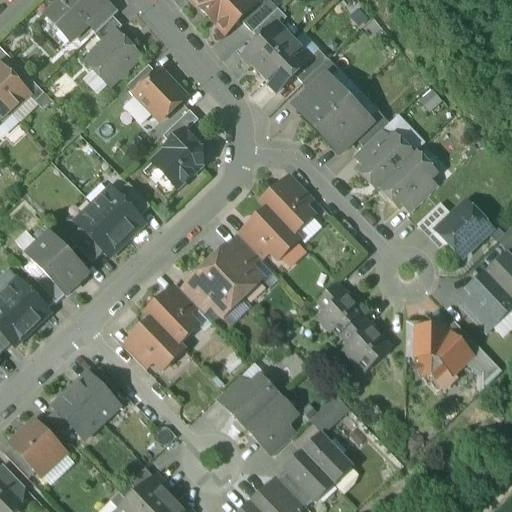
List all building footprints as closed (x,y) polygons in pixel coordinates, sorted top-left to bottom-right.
[(97,0),(65,0),(60,6),(64,10),(50,23),(71,44),(89,27),(107,10),(106,8),(97,0)] [(194,0),(192,2),(209,20),(229,0),(194,0)] [(257,6),(251,0),(229,0),(209,20),(226,37),(240,23),(258,7),(257,6)] [(266,0),(263,0),(257,6),(258,7),(240,23),(253,36),(278,12),(266,0)] [(107,10),(89,27),(98,36),(113,21),(117,17),(107,7),(106,8),(107,10)] [(278,12),(253,36),(261,44),(277,28),(278,29),(287,21),(278,12)] [(98,36),(95,38),(103,47),(116,35),(117,35),(122,30),(113,21),(98,36)] [(261,44),(244,61),(261,78),(294,46),(278,29),(277,28),(261,44)] [(117,35),(116,35),(103,47),(85,64),(94,73),(109,88),(110,90),(120,81),(123,81),(126,78),(126,75),(141,61),(117,35)] [(294,46),(261,78),(277,96),(294,79),(311,63),(310,62),(294,46)] [(319,53),(310,62),(311,63),(294,79),(303,87),(328,63),(319,53)] [(303,87),(303,88),(311,96),(325,83),(326,83),(337,73),(328,63),(303,87)] [(16,84),(0,67),(0,104),(11,116),(29,99),(30,98),(16,84)] [(149,69),(127,90),(136,99),(157,78),(149,69)] [(94,73),(83,83),(98,99),(109,88),(94,73)] [(185,101),(160,75),(157,78),(136,99),(154,118),(160,112),(166,119),(185,101)] [(44,96),(25,76),(16,84),(30,98),(29,99),(35,105),(44,96)] [(311,96),(297,110),(319,133),(348,105),(326,83),(325,83),(311,96)] [(0,104),(0,126),(11,116),(0,104)] [(369,128),(348,105),(319,133),(341,156),(356,142),(370,129),(369,128)] [(190,115),(163,140),(171,148),(185,135),(186,136),(199,124),(190,115)] [(380,117),(369,128),(370,129),(356,142),(364,151),(380,135),(389,127),(380,117)] [(171,148),(165,154),(166,155),(153,167),(178,194),(203,170),(203,154),(186,136),(185,135),(171,148)] [(364,151),(355,160),(363,169),(389,144),(380,135),(364,151)] [(363,169),(358,174),(378,194),(381,192),(380,191),(413,159),(394,139),(389,144),(363,169)] [(413,159),(380,191),(381,192),(399,211),(403,208),(428,183),(435,177),(415,156),(413,159)] [(178,194),(153,167),(144,175),(169,202),(178,194)] [(314,203),(293,181),(284,189),(305,211),(314,203)] [(428,183),(403,208),(412,216),(437,192),(428,183)] [(284,189),(282,187),(262,207),(267,213),(268,213),(293,239),(294,239),(313,220),(305,211),(284,189)] [(150,211),(128,188),(116,199),(139,222),(150,211)] [(116,199),(112,195),(95,211),(126,243),(143,226),(139,222),(116,199)] [(451,222),(438,235),(449,247),(462,261),(491,234),(466,208),(451,222)] [(440,210),(419,230),(442,254),(449,247),(438,235),(451,222),(440,210)] [(95,211),(78,228),(82,232),(104,255),(108,260),(126,243),(95,211)] [(267,213),(248,232),(250,234),(270,256),(279,264),(299,244),(294,239),(293,239),(268,213),(267,213)] [(70,243),(58,231),(50,239),(68,258),(77,250),(70,243)] [(511,231),(500,244),(511,256),(511,254),(511,231)] [(82,232),(70,243),(77,250),(93,266),(104,255),(82,232)] [(270,256),(250,234),(241,242),(261,264),(262,264),(270,256)] [(50,239),(28,259),(46,279),(65,299),(67,300),(88,279),(68,258),(50,239)] [(241,242),(240,241),(230,250),(252,273),(261,264),(241,242)] [(229,249),(210,268),(243,302),(263,284),(252,273),(230,250),(229,249)] [(511,263),(506,257),(486,277),(487,277),(511,303),(511,263)] [(210,268),(190,287),(191,287),(213,311),(224,321),(243,302),(210,268)] [(511,303),(487,277),(466,297),(471,302),(496,327),(511,311),(511,303)] [(65,299),(46,279),(37,287),(55,305),(57,307),(65,299)] [(37,287),(30,280),(22,288),(46,314),(55,305),(37,287)] [(22,288),(19,285),(1,301),(32,333),(49,316),(46,314),(22,288)] [(191,287),(182,296),(198,313),(204,319),(213,311),(191,287)] [(336,288),(318,306),(327,314),(344,297),(336,288)] [(182,296),(178,292),(169,300),(189,321),(198,313),(182,296)] [(327,314),(318,323),(331,336),(335,333),(341,339),(361,320),(363,318),(349,302),(350,301),(346,296),(327,314)] [(169,300),(167,298),(146,318),(152,323),(178,350),(179,350),(198,331),(189,321),(169,300)] [(1,301),(0,302),(0,334),(12,347),(15,350),(32,333),(1,301)] [(247,301),(227,320),(233,327),(253,308),(247,301)] [(496,327),(471,302),(462,310),(487,336),(496,327)] [(361,320),(341,339),(350,348),(369,329),(361,320)] [(152,323),(132,343),(154,366),(163,375),(184,355),(179,350),(178,350),(152,323)] [(350,348),(343,354),(357,368),(360,365),(369,374),(391,352),(374,334),(375,333),(371,328),(350,348)] [(481,354),(456,328),(449,336),(471,360),(473,363),(481,354)] [(446,334),(418,333),(417,361),(420,361),(420,369),(418,370),(422,380),(425,379),(433,379),(437,384),(448,373),(453,377),(466,365),(471,360),(449,336),(448,336),(446,334)] [(12,347),(0,334),(0,351),(3,355),(12,347)] [(154,366),(134,345),(125,353),(145,374),(154,366)] [(481,354),(473,363),(471,360),(466,365),(478,377),(482,373),(484,376),(484,391),(485,392),(502,376),(481,354)] [(116,390),(99,372),(91,381),(107,398),(116,390)] [(89,378),(79,388),(80,390),(74,395),(72,394),(71,395),(102,427),(119,410),(107,398),(91,381),(89,378)] [(242,380),(219,402),(228,412),(251,390),(242,380)] [(228,412),(227,413),(245,432),(278,400),(260,381),(251,390),(228,412)] [(72,398),(66,403),(64,402),(54,412),(56,414),(73,431),(85,443),(102,427),(71,395),(70,396),(72,398)] [(278,400),(245,432),(263,450),(287,427),(296,418),(278,400)] [(335,403),(314,424),(325,435),(346,415),(335,403)] [(73,431),(56,414),(48,422),(64,439),(73,431)] [(64,439),(48,422),(39,430),(55,448),(64,439)] [(34,426),(11,448),(37,475),(42,480),(65,457),(55,448),(39,430),(34,426)] [(287,427),(264,449),(274,459),(297,437),(287,427)] [(351,471),(320,440),(303,456),(334,488),(351,471)] [(37,475),(12,449),(4,457),(28,483),(37,475)] [(334,488),(303,456),(286,473),(288,475),(304,491),(314,502),(317,505),(334,488)] [(24,490),(5,470),(0,474),(0,482),(15,499),(24,490)] [(304,491),(288,475),(279,483),(295,500),(304,491)] [(156,478),(140,494),(147,502),(160,490),(160,491),(165,487),(156,478)] [(0,482),(0,511),(18,511),(19,502),(15,499),(0,482)] [(295,500),(279,483),(270,491),(290,511),(304,511),(306,511),(295,500)] [(120,511),(168,511),(175,506),(160,491),(160,490),(147,502),(140,494),(120,511)] [(268,490),(251,507),(255,511),(290,511),(270,491),(268,490)] [(304,491),(295,500),(306,511),(314,502),(304,491)] [(120,511),(128,506),(119,497),(111,505),(117,511),(120,511)]
